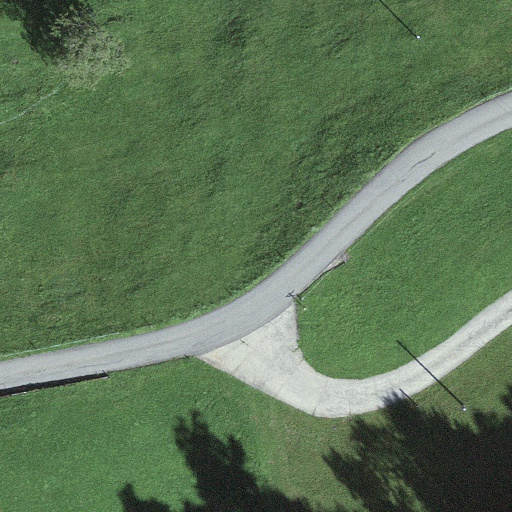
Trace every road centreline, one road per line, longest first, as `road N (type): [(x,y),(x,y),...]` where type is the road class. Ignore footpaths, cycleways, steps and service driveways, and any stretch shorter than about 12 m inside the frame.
road 1 (unclassified): [(0,378),(182,345),(238,319),(295,279),(423,157),(511,108)]
road 2 (track): [(238,319),(277,364),(333,391),(378,388),(433,362),(511,303)]
